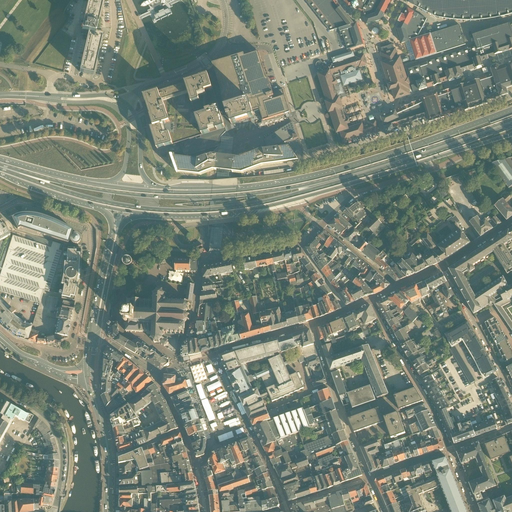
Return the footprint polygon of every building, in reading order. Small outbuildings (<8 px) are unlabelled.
[(96,31),(103,0),(88,0),(81,32),(88,34),(79,72),(93,75),(102,37),(103,38),(104,33),(101,32),(101,31),(99,31),(99,32),(96,31)] [(305,0),(308,4),(313,10),(322,22),(328,29),(329,31),(330,31),(339,29),(354,24),(347,16),(346,14),(341,8),(341,7),(340,7),(334,0),(305,0)] [(362,12),(365,6),(364,5),(365,4),(366,2),(366,0),(342,0),(344,1),(348,7),(350,6),(352,6),(353,5),(353,6),(353,7),(353,8),(357,7),(358,7),(358,9),(358,10),(359,11),(361,12),(362,12)] [(366,6),(365,6),(362,12),(364,18),(365,20),(366,24),(366,25),(367,25),(373,23),(374,22),(380,20),(381,20),(383,16),(384,14),(384,13),(387,8),(388,7),(391,1),(391,0),(390,0),(370,0),(370,1),(369,3),(368,5),(367,7),(366,6)] [(511,0),(409,0),(408,2),(408,3),(411,4),(415,6),(417,7),(419,8),(420,9),(422,10),(426,12),(428,13),(430,14),(434,16),(435,17),(437,17),(440,18),(443,18),(445,18),(447,19),(449,19),(453,20),(455,20),(458,20),(462,20),(463,20),(468,20),(472,20),(474,20),(477,20),(480,20),(482,20),(486,19),(491,19),(492,18),(495,18),(498,17),(500,17),(504,16),(509,15),(510,14),(511,13),(511,0)] [(169,9),(154,16),(156,21),(172,14),(169,9)] [(417,39),(418,38),(418,37),(419,34),(420,32),(421,30),(422,28),(425,23),(426,22),(427,19),(414,13),(408,9),(407,9),(408,9),(404,16),(401,22),(397,29),(402,43),(405,42),(409,41),(410,41),(411,41),(410,41),(416,39),(417,39)] [(356,23),(354,24),(339,29),(341,36),(343,36),(344,40),(346,45),(347,47),(347,50),(353,48),(356,47),(357,47),(363,45),(363,44),(361,38),(361,37),(359,31),(359,30),(357,23),(356,23)] [(511,23),(506,25),(504,25),(499,27),(497,28),(495,28),(492,29),(490,30),(484,32),(483,32),(477,34),(476,34),(473,35),(476,47),(474,47),(472,48),(467,50),(465,50),(459,52),(458,52),(452,54),(451,55),(445,56),(444,57),(440,58),(438,59),(436,59),(431,61),(429,61),(426,62),(424,63),(422,64),(416,65),(415,66),(412,67),(417,83),(418,87),(418,88),(419,89),(419,91),(421,91),(426,89),(427,89),(427,88),(429,88),(432,87),(434,86),(436,85),(439,85),(442,84),(441,83),(443,82),(446,82),(448,81),(449,81),(454,79),(456,78),(461,77),(463,76),(462,73),(469,70),(474,69),(475,68),(475,69),(477,68),(482,67),(483,66),(482,61),(481,61),(484,60),(486,60),(488,59),(489,58),(494,57),(496,56),(495,55),(502,53),(502,52),(503,52),(503,53),(509,51),(509,50),(509,51),(511,49),(511,23)] [(435,33),(430,34),(430,35),(436,53),(436,54),(466,45),(465,44),(465,42),(462,34),(461,31),(461,29),(460,27),(459,25),(437,32),(435,33)] [(395,49),(394,49),(392,45),(381,48),(382,53),(381,53),(384,63),(382,63),(383,65),(385,72),(387,78),(389,85),(388,85),(390,91),(393,90),(395,99),(410,95),(408,90),(410,89),(408,85),(409,85),(408,79),(407,80),(405,73),(403,66),(402,64),(401,60),(400,58),(398,58),(395,49)] [(245,57),(244,54),(238,55),(238,54),(232,56),(232,57),(212,64),(217,78),(222,93),(221,93),(225,108),(227,113),(221,115),(219,108),(214,91),(209,77),(186,84),(176,88),(160,93),(145,97),(155,128),(151,129),(158,150),(173,145),(180,143),(184,153),(187,157),(187,158),(173,157),(175,162),(178,173),(187,174),(200,175),(214,170),(216,170),(232,172),(242,173),(262,166),(299,161),(295,155),(289,147),(279,148),(264,150),(263,149),(261,149),(261,150),(259,151),(240,158),(234,157),(218,155),(217,155),(217,154),(214,154),(214,155),(213,155),(213,153),(219,147),(220,138),(226,132),(225,128),(226,128),(222,118),(228,116),(229,119),(230,118),(230,119),(232,125),(255,118),(253,113),(259,111),(262,123),(279,119),(284,116),(284,115),(290,113),(283,90),(273,93),(268,78),(267,78),(259,52),(245,57)] [(326,72),(318,74),(322,85),(324,92),(326,99),(327,102),(326,103),(326,104),(327,105),(328,108),(329,110),(329,111),(329,112),(330,112),(331,114),(337,133),(340,143),(341,144),(342,145),(343,145),(344,145),(345,145),(344,142),(365,135),(365,134),(372,132),(372,134),(380,132),(377,122),(376,120),(369,122),(369,125),(363,127),(362,125),(348,129),(347,124),(350,123),(349,120),(345,121),(342,111),(342,109),(343,109),(342,106),(341,105),(339,98),(338,98),(338,96),(337,95),(336,93),(337,93),(336,92),(335,90),(336,89),(335,89),(334,85),(338,84),(336,81),(340,79),(343,86),(344,86),(344,87),(346,87),(347,90),(352,88),(351,85),(363,81),(362,80),(364,80),(361,70),(359,71),(359,70),(358,70),(357,67),(359,66),(359,67),(367,65),(364,55),(356,57),(357,58),(350,60),(349,58),(355,57),(353,52),(332,59),(333,63),(335,63),(336,65),(332,66),(332,65),(324,67),(326,72)] [(409,123),(410,122),(411,122),(412,122),(414,121),(421,119),(426,117),(428,117),(428,118),(429,122),(432,121),(434,120),(437,119),(439,118),(441,118),(444,117),(446,116),(448,115),(450,115),(451,115),(452,114),(454,114),(455,113),(458,112),(461,111),(462,111),(465,110),(465,111),(468,110),(470,109),(473,108),(475,107),(477,107),(479,106),(482,105),(484,105),(487,104),(486,100),(488,100),(493,98),(496,97),(497,97),(500,96),(502,96),(505,95),(507,94),(508,94),(506,88),(508,88),(510,87),(511,86),(511,62),(505,65),(506,65),(499,67),(496,65),(492,66),(491,69),(493,74),(492,74),(487,76),(486,76),(478,79),(479,80),(472,82),(472,83),(465,85),(465,84),(457,87),(458,88),(457,88),(454,89),(452,89),(451,90),(451,89),(450,90),(445,91),(443,92),(437,94),(430,96),(422,98),(422,99),(421,100),(416,102),(408,105),(407,106),(406,106),(404,107),(402,108),(402,109),(400,109),(399,110),(397,110),(395,111),(393,112),(388,114),(383,116),(382,117),(381,118),(382,121),(383,125),(384,128),(387,135),(394,133),(393,128),(398,126),(400,126),(406,123),(409,123)] [(298,138),(297,135),(293,135),(293,133),(294,133),(293,129),(283,129),(266,139),(268,144),(269,143),(270,146),(270,147),(298,138)] [(511,186),(511,185),(511,170),(504,160),(492,164),(509,188),(511,186)] [(0,207),(5,204),(11,202),(9,198),(11,197),(11,195),(0,190),(0,207)] [(506,203),(511,197),(511,193),(511,192),(510,190),(507,192),(509,194),(495,206),(507,220),(511,216),(511,207),(511,208),(506,203)] [(360,224),(368,216),(364,210),(361,207),(365,205),(362,201),(358,203),(358,202),(358,201),(357,201),(356,201),(355,202),(346,209),(354,218),(358,222),(360,224)] [(352,220),(354,218),(346,209),(343,212),(352,220)] [(12,219),(17,229),(20,228),(68,243),(69,240),(70,240),(70,241),(71,242),(72,243),(73,244),(74,244),(75,244),(77,244),(78,244),(79,243),(79,242),(80,241),(80,239),(80,238),(80,237),(79,236),(78,235),(74,232),(73,231),(69,229),(67,228),(58,222),(49,219),(42,217),(35,215),(26,214),(22,215),(18,216),(15,217),(12,219)] [(501,223),(493,215),(492,216),(493,218),(492,220),(497,226),(501,223)] [(352,227),(339,216),(335,220),(347,231),(349,232),(349,233),(352,229),(353,230),(355,229),(360,224),(358,222),(352,227)] [(376,236),(378,238),(381,235),(379,233),(384,228),(385,229),(390,234),(395,229),(390,224),(389,225),(387,223),(386,224),(383,221),(379,216),(377,218),(369,224),(369,225),(366,228),(370,231),(373,234),(376,236)] [(489,217),(487,218),(483,222),(481,219),(478,216),(470,222),(481,237),(497,226),(492,220),(489,217)] [(16,230),(11,221),(10,219),(7,221),(4,222),(5,224),(12,237),(12,238),(9,237),(4,251),(0,264),(0,291),(40,304),(44,290),(49,292),(64,245),(61,244),(61,243),(53,240),(52,242),(16,230)] [(329,226),(341,236),(344,232),(346,233),(347,232),(346,232),(347,231),(335,220),(329,226)] [(358,231),(355,229),(353,230),(345,240),(350,243),(358,234),(359,233),(360,234),(365,229),(366,228),(369,225),(369,224),(367,222),(365,224),(364,223),(362,225),(363,226),(358,231)] [(447,258),(470,243),(461,231),(461,230),(455,222),(452,224),(458,232),(438,246),(428,235),(427,235),(426,234),(425,234),(426,236),(422,239),(431,250),(431,249),(433,252),(433,251),(438,247),(442,252),(440,252),(442,255),(444,254),(447,258)] [(6,229),(4,225),(3,223),(0,224),(0,249),(3,241),(1,241),(10,236),(6,229)] [(349,233),(349,232),(347,234),(346,233),(344,232),(341,236),(345,240),(353,230),(352,229),(349,233)] [(331,237),(324,231),(322,232),(316,239),(319,241),(319,242),(318,243),(321,245),(323,247),(324,246),(329,240),(331,237)] [(503,246),(511,239),(511,236),(508,231),(498,238),(503,246)] [(359,235),(358,234),(350,243),(354,247),(361,239),(358,236),(359,235)] [(373,234),(372,235),(368,240),(369,241),(367,243),(367,245),(368,245),(362,253),(366,256),(368,258),(375,249),(369,244),(376,236),(373,234)] [(328,249),(335,240),(331,237),(329,240),(324,246),(328,249)] [(420,242),(417,238),(416,237),(411,241),(413,243),(410,245),(412,246),(414,244),(416,246),(420,242)] [(473,266),(493,253),(507,275),(511,271),(511,259),(506,250),(503,246),(498,238),(487,245),(470,256),(459,263),(449,270),(474,314),(482,310),(489,305),(490,306),(494,304),(498,311),(497,312),(498,313),(499,312),(501,315),(500,316),(501,317),(502,316),(504,320),(504,321),(504,322),(505,321),(508,325),(507,325),(507,326),(508,326),(511,331),(511,332),(511,333),(511,332),(511,285),(508,288),(503,277),(501,279),(487,288),(484,290),(474,296),(461,273),(467,269),(470,273),(475,269),(473,266)] [(358,250),(365,242),(361,239),(354,247),(355,247),(358,250)] [(323,248),(323,247),(321,245),(318,243),(314,240),(310,245),(314,247),(317,250),(317,249),(320,246),(323,248)] [(332,252),(339,243),(335,240),(328,249),(326,251),(327,252),(328,253),(330,250),(332,252),(332,251),(332,252)] [(368,245),(367,245),(365,242),(358,250),(359,251),(360,252),(361,253),(362,253),(368,245)] [(344,245),(343,246),(339,243),(332,252),(332,251),(332,252),(328,257),(330,258),(333,260),(338,253),(339,255),(339,256),(340,257),(341,256),(340,255),(345,248),(346,248),(346,247),(344,245)] [(307,249),(311,256),(319,250),(317,249),(317,250),(314,247),(310,245),(307,247),(306,248),(306,249),(307,249)] [(351,253),(346,248),(345,248),(340,255),(341,256),(340,257),(340,258),(342,260),(344,258),(346,255),(348,257),(351,253)] [(80,254),(81,249),(68,249),(67,254),(65,254),(64,254),(63,255),(64,255),(64,256),(65,256),(67,256),(67,263),(64,263),(64,271),(63,277),(61,285),(64,285),(63,292),(60,291),(59,292),(59,293),(60,294),(62,294),(62,296),(61,299),(74,301),(75,299),(75,297),(77,287),(78,281),(79,281),(79,278),(80,276),(80,273),(80,271),(79,271),(80,264),(81,254),(80,254)] [(300,257),(302,260),(306,257),(304,253),(301,249),(296,250),(298,257),(300,257)] [(369,259),(374,263),(377,259),(381,254),(375,249),(368,258),(369,259)] [(442,255),(440,252),(436,255),(433,252),(431,249),(431,250),(429,251),(433,257),(434,259),(438,263),(441,262),(447,258),(444,254),(442,255)] [(290,265),(291,271),(287,272),(288,276),(291,275),(292,275),(294,274),(299,272),(298,268),(295,268),(295,265),(296,265),(295,263),(299,262),(298,257),(296,250),(291,251),(291,253),(293,259),(293,261),(294,263),(293,264),(292,264),(291,264),(291,265),(290,265)] [(320,251),(319,250),(311,256),(314,260),(324,254),(320,251)] [(427,253),(425,255),(429,260),(433,266),(438,263),(434,259),(433,257),(429,251),(428,250),(426,252),(427,253)] [(286,252),(284,252),(286,264),(287,272),(291,271),(290,265),(291,265),(291,264),(290,260),(293,259),(291,253),(291,251),(286,252)] [(280,265),(286,264),(284,252),(272,254),(274,263),(280,262),(280,265)] [(382,261),(383,260),(387,256),(383,252),(381,254),(377,259),(374,263),(385,271),(389,267),(388,266),(382,261)] [(399,256),(401,259),(409,267),(415,274),(416,274),(425,269),(429,267),(426,261),(422,257),(422,258),(418,261),(412,254),(412,255),(410,252),(406,256),(407,257),(406,259),(404,257),(401,254),(399,256)] [(358,258),(351,253),(348,257),(350,258),(349,259),(345,263),(348,265),(352,260),(355,262),(358,258)] [(272,254),(266,256),(268,266),(272,265),(272,267),(273,272),(274,272),(275,272),(276,272),(275,269),(276,268),(275,268),(274,263),(272,254)] [(314,260),(317,265),(323,261),(323,260),(325,258),(328,257),(325,255),(325,254),(324,254),(314,260)] [(429,267),(433,266),(429,260),(425,255),(423,257),(422,256),(421,257),(422,258),(422,257),(426,261),(429,267)] [(257,268),(268,266),(266,256),(264,256),(258,257),(255,258),(257,268)] [(129,268),(130,268),(131,267),(130,267),(133,263),(133,261),(133,260),(132,259),(132,258),(131,258),(130,257),(129,257),(128,257),(127,257),(126,257),(125,257),(124,258),(124,259),(123,260),(123,261),(123,262),(124,264),(124,265),(125,265),(126,266),(127,266),(128,266),(129,266),(128,268),(129,268)] [(303,268),(311,264),(309,261),(306,257),(302,260),(301,261),(304,265),(302,266),(303,268)] [(255,258),(243,260),(244,262),(244,267),(245,270),(249,269),(249,270),(253,270),(254,274),(255,274),(255,275),(258,275),(259,275),(257,268),(255,258)] [(326,259),(325,258),(323,260),(323,261),(317,265),(321,271),(328,264),(325,260),(326,259)] [(357,269),(363,262),(358,258),(355,262),(352,265),(357,269)] [(406,277),(415,274),(409,267),(401,259),(402,260),(396,266),(406,277)] [(198,260),(175,260),(175,271),(197,271),(198,260)] [(334,264),(332,261),(331,261),(328,264),(321,271),(324,275),(331,270),(329,268),(334,264)] [(221,274),(233,272),(231,262),(219,264),(221,274)] [(362,272),(367,265),(363,262),(357,269),(361,272),(362,272)] [(222,280),(221,274),(219,264),(211,266),(213,276),(218,275),(220,280),(222,280)] [(310,273),(315,269),(311,264),(303,268),(305,271),(307,269),(308,271),(310,273)] [(341,267),(342,266),(339,264),(331,270),(324,275),(327,278),(335,272),(340,268),(341,267)] [(396,266),(395,264),(392,267),(390,264),(388,266),(389,267),(391,269),(394,272),(400,280),(406,277),(396,266)] [(371,269),(367,265),(362,272),(361,272),(358,277),(363,280),(371,269)] [(208,277),(213,276),(211,266),(206,266),(205,268),(204,276),(204,277),(203,277),(203,278),(204,278),(203,285),(210,284),(208,277)] [(396,282),(400,280),(394,272),(391,269),(389,267),(385,271),(396,282)] [(341,272),(342,271),(340,268),(335,272),(327,278),(330,282),(332,280),(337,275),(340,272),(341,272)] [(311,278),(318,273),(315,269),(310,273),(308,271),(306,273),(307,276),(309,275),(311,278)] [(377,274),(371,269),(363,280),(368,284),(369,282),(370,281),(371,282),(377,274)] [(344,285),(349,281),(340,272),(337,275),(332,280),(330,282),(331,284),(335,280),(337,283),(340,279),(343,283),(342,285),(345,288),(343,289),(344,290),(342,291),(344,294),(347,298),(351,304),(355,301),(355,302),(356,302),(347,288),(344,285)] [(321,278),(320,276),(318,273),(311,278),(313,281),(315,280),(317,282),(321,279),(321,278)] [(447,282),(442,273),(425,282),(429,291),(430,291),(433,289),(442,285),(447,282)] [(378,283),(383,278),(377,274),(371,282),(373,283),(375,280),(376,281),(375,281),(376,281),(378,283)] [(353,283),(358,287),(359,288),(360,288),(360,289),(365,297),(365,296),(374,294),(370,289),(369,288),(367,285),(368,284),(363,280),(358,277),(357,277),(356,276),(351,282),(353,283)] [(290,282),(289,278),(287,278),(287,279),(288,279),(287,279),(285,279),(283,280),(284,285),(283,285),(284,289),(291,288),(291,287),(290,282)] [(390,285),(383,278),(378,283),(379,283),(376,286),(376,287),(378,288),(382,286),(385,289),(390,285)] [(318,288),(326,285),(321,279),(317,282),(315,280),(313,281),(318,288)] [(431,294),(431,293),(430,291),(429,291),(425,282),(421,284),(427,296),(427,295),(428,296),(431,294)] [(448,299),(454,296),(447,282),(442,285),(444,288),(443,289),(443,290),(448,299)] [(220,289),(224,289),(223,285),(218,285),(212,286),(211,283),(210,284),(203,285),(202,292),(215,289),(215,290),(216,290),(220,289)] [(365,297),(360,289),(360,288),(359,288),(358,287),(353,283),(354,284),(347,288),(356,302),(365,297)] [(194,285),(192,284),(188,284),(188,286),(188,287),(187,290),(187,291),(185,290),(184,295),(187,295),(186,300),(182,300),(181,300),(181,301),(178,301),(178,299),(177,299),(177,301),(174,301),(174,299),(173,299),(173,301),(169,301),(169,299),(168,299),(168,301),(167,301),(167,300),(166,300),(165,299),(167,299),(167,298),(165,298),(165,295),(167,294),(166,293),(165,294),(162,291),(163,290),(162,289),(162,287),(157,287),(157,286),(158,285),(157,285),(157,286),(157,287),(157,289),(157,291),(155,293),(153,293),(154,294),(154,295),(154,296),(154,297),(152,297),(152,298),(153,298),(153,299),(154,299),(154,301),(150,301),(150,299),(149,299),(149,301),(146,301),(146,299),(145,299),(145,301),(141,300),(141,299),(140,299),(137,299),(137,298),(136,298),(136,299),(133,299),(133,298),(133,299),(133,300),(129,300),(128,299),(128,300),(128,303),(127,303),(126,305),(127,305),(127,307),(126,308),(126,309),(125,309),(125,312),(125,313),(125,316),(125,320),(125,321),(126,322),(126,324),(124,324),(126,325),(126,326),(127,326),(126,331),(126,332),(127,332),(127,331),(131,331),(131,332),(131,331),(135,331),(135,333),(136,333),(136,332),(139,332),(140,332),(143,332),(144,332),(147,332),(148,332),(147,334),(148,335),(149,334),(152,335),(152,337),(150,338),(151,339),(153,338),(155,341),(154,343),(155,343),(156,342),(158,342),(160,343),(162,344),(161,345),(162,345),(163,345),(164,346),(164,347),(165,347),(165,346),(167,345),(167,346),(168,346),(167,345),(168,344),(169,344),(169,343),(168,343),(168,341),(169,340),(168,340),(167,340),(168,337),(176,339),(176,338),(179,338),(180,336),(183,336),(184,335),(184,334),(184,333),(185,323),(185,322),(186,322),(188,320),(189,321),(190,320),(191,312),(191,311),(192,301),(194,291),(194,288),(195,285),(194,285)] [(332,293),(327,287),(326,285),(326,284),(326,285),(318,288),(319,290),(319,291),(321,295),(325,293),(326,295),(326,294),(327,295),(327,296),(327,295),(332,293)] [(336,291),(338,295),(341,292),(342,291),(341,289),(341,288),(338,284),(334,288),(336,291)] [(376,287),(376,286),(374,285),(373,284),(369,288),(370,289),(374,294),(375,294),(385,289),(382,286),(378,288),(376,287)] [(422,298),(428,296),(427,295),(427,296),(421,284),(417,286),(422,298)] [(422,299),(422,298),(417,286),(413,287),(404,291),(400,293),(409,301),(412,304),(408,307),(409,307),(419,316),(422,312),(417,308),(416,306),(420,304),(419,300),(422,299)] [(217,298),(215,290),(215,289),(202,292),(200,300),(217,298)] [(431,294),(436,303),(437,307),(429,311),(432,315),(435,313),(439,322),(449,316),(437,293),(436,294),(434,291),(433,289),(430,291),(431,293),(431,294)] [(141,298),(141,299),(141,300),(145,301),(145,299),(146,299),(146,301),(149,301),(149,299),(150,299),(150,301),(154,301),(154,299),(153,299),(153,298),(152,298),(152,297),(154,297),(154,296),(151,296),(148,295),(148,294),(148,291),(143,291),(143,296),(143,298),(141,298)] [(346,305),(347,306),(351,304),(347,298),(344,294),(342,291),(341,292),(341,293),(338,295),(346,305)] [(327,295),(327,296),(330,300),(329,300),(331,304),(335,312),(340,309),(341,309),(341,308),(336,300),(334,301),(332,297),(330,294),(332,293),(327,295)] [(406,305),(409,301),(400,293),(395,295),(406,305)] [(329,314),(335,312),(331,304),(329,300),(330,300),(327,296),(327,295),(327,296),(327,295),(322,299),(329,314)] [(398,307),(401,309),(403,312),(404,313),(407,309),(409,307),(408,307),(406,305),(395,295),(389,298),(398,307)] [(257,299),(257,297),(250,298),(254,315),(260,313),(259,310),(259,308),(258,304),(257,299)] [(377,304),(380,309),(386,306),(389,304),(395,310),(398,307),(389,298),(388,298),(377,304)] [(74,302),(74,301),(61,299),(63,300),(62,304),(62,309),(72,311),(73,307),(74,302)] [(309,305),(308,300),(307,299),(303,301),(303,304),(304,306),(303,307),(304,312),(305,315),(307,321),(313,319),(310,308),(309,305)] [(321,317),(317,306),(312,307),(312,306),(312,305),(313,304),(311,299),(308,300),(309,305),(310,308),(313,319),(321,317)] [(329,314),(322,299),(318,301),(319,303),(324,316),(325,316),(326,315),(328,314),(328,315),(329,314)] [(9,311),(0,300),(0,320),(0,321),(0,322),(2,325),(3,324),(4,325),(4,326),(6,327),(6,328),(5,329),(15,337),(28,341),(32,327),(22,324),(14,317),(12,315),(15,312),(12,308),(9,311)] [(245,326),(242,316),(242,314),(241,312),(240,307),(238,301),(232,303),(234,311),(235,314),(236,321),(239,329),(242,340),(248,339),(244,326),(245,326)] [(216,323),(219,322),(218,314),(215,302),(206,303),(205,323),(196,323),(197,328),(198,335),(206,334),(208,334),(212,333),(212,329),(211,323),(216,323)] [(264,302),(258,304),(259,308),(259,310),(260,313),(261,320),(262,324),(263,326),(263,330),(264,334),(272,332),(270,324),(269,321),(268,318),(267,318),(267,315),(266,312),(264,302)] [(285,313),(286,316),(289,327),(299,324),(296,313),(296,309),(294,302),(291,303),(292,306),(291,306),(293,311),(286,313),(285,313)] [(377,319),(371,307),(371,306),(354,314),(360,328),(361,330),(362,330),(363,332),(369,330),(366,325),(377,319)] [(384,315),(390,312),(390,311),(386,306),(380,309),(384,315)] [(299,324),(307,321),(305,315),(304,312),(303,307),(296,309),(296,313),(299,324)] [(398,313),(400,315),(401,314),(403,312),(401,309),(398,307),(395,310),(391,312),(390,312),(384,315),(388,323),(395,319),(394,316),(398,313)] [(413,323),(419,316),(409,307),(407,309),(404,313),(407,317),(408,319),(413,322),(413,323)] [(72,311),(62,309),(54,308),(54,311),(57,311),(56,316),(57,316),(56,318),(60,319),(69,321),(70,321),(71,319),(72,314),(72,311)] [(285,313),(285,310),(285,309),(284,308),(281,309),(281,310),(282,313),(283,318),(282,319),(278,320),(279,322),(282,321),(284,328),(285,328),(286,328),(289,327),(286,316),(285,313)] [(272,332),(284,328),(282,321),(279,322),(278,320),(282,319),(283,318),(282,313),(281,310),(281,309),(266,312),(267,315),(267,318),(268,318),(269,321),(270,324),(272,332)] [(241,341),(242,340),(239,329),(235,314),(234,311),(230,316),(234,320),(233,321),(233,322),(232,322),(232,323),(233,324),(233,325),(234,326),(227,328),(222,330),(223,333),(222,333),(222,337),(224,346),(225,346),(227,345),(228,345),(229,344),(230,344),(233,343),(235,343),(236,342),(238,342),(239,341),(241,341)] [(353,332),(360,328),(354,314),(353,314),(346,318),(350,326),(351,329),(353,332)] [(395,319),(388,323),(391,328),(399,323),(400,323),(402,321),(400,319),(403,317),(401,314),(400,315),(396,318),(395,319)] [(242,316),(245,326),(244,326),(248,339),(259,335),(256,325),(252,326),(249,315),(242,316)] [(70,321),(69,321),(60,319),(56,318),(56,319),(58,319),(55,335),(54,337),(57,342),(62,340),(64,339),(67,338),(67,337),(68,337),(68,336),(68,334),(68,333),(69,331),(69,330),(69,328),(69,329),(70,328),(69,328),(70,325),(70,324),(70,322),(71,322),(71,321),(70,321)] [(347,331),(347,332),(348,333),(348,334),(349,334),(353,332),(351,329),(350,326),(346,318),(343,319),(346,328),(347,329),(347,331)] [(497,321),(495,318),(485,323),(488,329),(498,324),(497,321)] [(336,322),(340,332),(347,329),(346,328),(343,319),(336,322)] [(259,335),(264,334),(263,330),(263,326),(262,324),(261,320),(255,321),(256,325),(259,335)] [(221,347),(224,346),(222,337),(222,333),(223,333),(222,330),(221,324),(221,325),(221,322),(219,322),(216,323),(217,328),(220,327),(220,329),(220,332),(218,332),(218,334),(221,347)] [(338,332),(340,332),(336,322),(330,324),(333,334),(338,332)] [(395,335),(402,347),(411,341),(407,334),(411,331),(416,328),(413,323),(413,322),(408,326),(405,328),(403,329),(395,335)] [(485,352),(471,327),(468,322),(445,335),(451,345),(464,337),(476,358),(477,361),(486,378),(496,373),(488,356),(487,356),(485,352)] [(119,335),(119,331),(118,323),(111,323),(110,323),(109,323),(108,324),(108,325),(109,325),(109,326),(110,335),(110,336),(110,337),(111,337),(111,338),(112,339),(119,339),(119,338),(119,335)] [(199,340),(198,340),(194,340),(194,338),(198,337),(198,335),(197,328),(196,323),(192,323),(191,323),(189,329),(194,329),(194,332),(194,336),(193,336),(193,337),(193,340),(195,355),(201,353),(199,342),(199,340)] [(218,332),(217,328),(216,323),(211,323),(212,329),(212,333),(213,335),(215,349),(221,347),(218,334),(218,332)] [(403,329),(400,323),(399,323),(391,328),(395,335),(403,329)] [(330,324),(327,326),(332,341),(335,339),(334,337),(333,334),(330,324)] [(499,326),(498,324),(488,329),(490,335),(501,329),(499,326)] [(327,326),(320,327),(324,339),(326,343),(327,342),(332,341),(327,326)] [(40,332),(36,331),(36,329),(32,327),(28,341),(36,343),(37,343),(40,332)] [(188,338),(193,337),(193,336),(194,336),(194,332),(194,329),(189,329),(189,330),(189,331),(189,332),(188,333),(188,334),(187,336),(186,338),(188,338)] [(435,332),(437,336),(436,336),(438,340),(444,337),(440,331),(437,329),(434,330),(435,332)] [(503,332),(502,332),(501,329),(490,335),(493,340),(504,335),(503,332)] [(306,331),(304,332),(306,338),(308,346),(314,345),(311,334),(310,331),(310,330),(309,330),(307,331),(306,331)] [(372,336),(369,330),(363,332),(363,333),(365,338),(365,339),(366,339),(372,336)] [(41,337),(42,333),(40,332),(37,343),(46,344),(46,337),(46,338),(46,336),(45,336),(45,337),(41,337)] [(303,332),(292,335),(295,342),(297,341),(299,346),(303,345),(303,348),(308,346),(306,338),(304,332),(303,332)] [(210,350),(215,349),(213,335),(212,333),(208,334),(206,334),(206,337),(207,340),(207,341),(210,350)] [(201,353),(210,350),(207,341),(207,340),(206,337),(206,334),(198,335),(198,337),(198,340),(199,340),(199,342),(201,353)] [(57,342),(54,337),(53,335),(46,337),(46,344),(47,344),(57,342)] [(115,342),(118,343),(125,348),(129,341),(125,339),(122,337),(119,335),(119,338),(119,339),(112,339),(115,342)] [(292,335),(278,339),(282,352),(289,350),(289,351),(291,350),(291,349),(297,347),(299,346),(297,341),(295,342),(292,335)] [(505,337),(504,335),(493,340),(496,346),(506,341),(505,337)] [(335,357),(333,351),(330,344),(328,345),(323,347),(332,374),(338,371),(337,368),(362,359),(373,387),(377,398),(388,394),(377,368),(368,345),(366,339),(365,339),(365,338),(358,341),(361,348),(335,357)] [(282,352),(278,339),(235,351),(220,356),(220,357),(221,359),(223,364),(224,366),(227,372),(234,370),(235,369),(242,367),(243,367),(247,377),(248,378),(248,379),(250,383),(255,381),(254,380),(262,377),(267,389),(268,393),(261,396),(262,399),(269,396),(270,398),(272,402),(273,402),(304,388),(303,386),(297,373),(290,376),(285,366),(287,365),(299,360),(300,364),(302,363),(305,362),(305,361),(308,361),(318,357),(318,356),(316,350),(314,345),(308,346),(303,348),(303,345),(299,346),(297,347),(300,357),(298,358),(298,357),(284,363),(281,356),(280,356),(279,353),(281,352),(282,352)] [(125,348),(136,354),(139,349),(142,345),(135,341),(133,341),(132,343),(129,341),(125,348)] [(422,350),(421,349),(421,350),(419,344),(416,346),(415,343),(413,343),(411,341),(402,347),(408,358),(409,358),(418,352),(422,350)] [(508,344),(506,341),(496,346),(499,351),(510,346),(508,344)] [(146,354),(149,349),(142,345),(139,349),(143,352),(146,354)] [(511,351),(511,349),(510,346),(499,351),(502,357),(511,351)] [(422,358),(421,357),(419,354),(421,353),(421,354),(422,354),(428,350),(426,347),(421,349),(422,350),(418,352),(409,358),(412,364),(422,358)] [(104,359),(110,361),(115,352),(108,348),(105,354),(107,356),(104,359)] [(153,357),(155,353),(149,349),(146,354),(148,355),(149,355),(151,357),(152,356),(153,357)] [(511,351),(502,357),(505,363),(511,358),(511,351)] [(114,363),(119,355),(115,352),(110,361),(114,363)] [(148,355),(146,354),(143,352),(140,357),(148,361),(151,357),(149,355),(148,355)] [(428,362),(426,359),(433,355),(431,352),(421,357),(422,358),(412,364),(414,366),(415,368),(416,370),(428,362)] [(152,356),(151,357),(165,367),(166,366),(169,363),(169,361),(166,358),(166,359),(165,358),(164,358),(163,358),(162,359),(155,353),(153,357),(152,356)] [(119,372),(128,361),(125,358),(119,355),(114,363),(113,365),(111,372),(114,373),(116,370),(119,372)] [(163,368),(165,367),(151,357),(148,361),(161,370),(161,369),(163,368)] [(320,363),(318,357),(308,361),(305,361),(305,362),(308,368),(309,367),(320,363)] [(416,370),(420,376),(429,370),(428,368),(429,367),(433,365),(432,364),(436,361),(434,358),(428,362),(416,370)] [(104,359),(103,375),(103,382),(106,383),(117,386),(120,383),(122,379),(116,375),(114,373),(111,372),(113,365),(114,363),(110,361),(104,359)] [(124,379),(134,365),(128,361),(119,372),(116,375),(122,379),(123,378),(124,379)] [(194,385),(202,382),(199,373),(207,371),(204,364),(189,368),(194,385)] [(128,384),(140,370),(134,365),(124,379),(123,378),(122,379),(120,383),(122,384),(124,381),(127,384),(125,386),(126,387),(128,384)] [(511,365),(507,368),(503,370),(507,378),(510,376),(511,379),(511,378),(511,365)] [(227,372),(230,379),(231,381),(232,382),(232,384),(234,387),(235,389),(240,399),(240,398),(247,395),(254,392),(254,391),(250,383),(248,379),(248,378),(247,377),(243,367),(242,367),(235,369),(234,370),(227,372)] [(141,381),(147,375),(140,370),(128,384),(126,387),(125,386),(120,391),(119,393),(120,393),(121,395),(124,398),(129,393),(134,389),(134,388),(141,381)] [(332,374),(340,397),(347,394),(339,372),(338,372),(338,371),(332,374)] [(144,389),(153,381),(147,375),(141,381),(134,388),(134,389),(138,393),(140,392),(144,389)] [(178,383),(176,382),(176,377),(165,376),(164,386),(175,384),(178,383)] [(429,377),(428,377),(423,380),(426,385),(434,381),(431,376),(429,377)] [(323,377),(313,380),(312,381),(313,384),(312,384),(313,385),(314,387),(327,383),(325,377),(323,377)] [(500,382),(498,379),(493,381),(490,383),(493,388),(501,384),(500,382)] [(177,392),(188,388),(186,382),(185,381),(178,383),(175,384),(177,392)] [(434,381),(426,385),(429,391),(437,386),(434,381)] [(125,386),(122,384),(120,383),(117,386),(116,388),(120,391),(125,386)] [(143,394),(129,404),(135,415),(136,415),(136,414),(135,413),(141,409),(152,401),(153,402),(153,403),(154,402),(162,420),(163,423),(158,425),(162,435),(168,433),(178,428),(176,423),(166,401),(163,397),(162,395),(155,384),(147,391),(143,394)] [(175,392),(177,392),(175,384),(164,386),(170,395),(175,392)] [(501,384),(493,388),(494,390),(495,393),(503,389),(501,384)] [(376,400),(371,388),(370,385),(347,393),(350,402),(345,404),(345,405),(343,406),(344,409),(345,411),(346,411),(352,408),(353,408),(376,400)] [(437,386),(429,391),(432,396),(440,392),(437,386)] [(111,392),(111,389),(102,388),(102,393),(106,393),(112,401),(114,399),(119,393),(120,391),(116,388),(115,389),(111,393),(111,392)] [(415,388),(394,396),(369,405),(372,411),(367,412),(366,410),(363,412),(363,413),(360,414),(360,415),(349,419),(349,418),(348,418),(354,433),(355,432),(359,443),(389,432),(391,438),(405,433),(403,427),(405,426),(404,422),(403,422),(402,423),(401,420),(398,413),(399,410),(406,407),(406,408),(410,407),(413,406),(413,405),(423,401),(415,388)] [(132,397),(138,393),(134,389),(129,393),(124,398),(126,401),(132,397)] [(240,398),(240,399),(244,407),(262,399),(261,396),(258,389),(254,391),(254,392),(247,395),(240,398)] [(320,404),(332,400),(329,389),(315,394),(316,398),(317,398),(318,401),(318,402),(319,405),(320,404)] [(503,389),(495,393),(496,395),(497,398),(506,394),(503,389)] [(179,400),(190,395),(188,391),(177,396),(179,400)] [(432,396),(435,402),(443,397),(440,392),(432,396)] [(106,407),(112,401),(106,393),(102,393),(102,396),(106,407)] [(506,394),(497,398),(499,400),(500,403),(508,399),(506,394)] [(126,401),(124,398),(121,395),(116,401),(114,399),(112,401),(106,407),(109,414),(124,403),(126,401)] [(180,401),(179,400),(177,396),(172,398),(175,406),(181,403),(180,401)] [(446,402),(443,397),(435,402),(438,407),(446,402)] [(182,406),(192,402),(191,398),(182,403),(181,403),(175,406),(177,409),(182,407),(182,406)] [(262,399),(244,407),(247,413),(248,415),(249,417),(250,418),(250,419),(267,412),(267,411),(267,410),(266,407),(265,405),(263,401),(262,399)] [(508,399),(500,403),(502,408),(511,405),(508,399)] [(203,408),(206,414),(217,410),(215,405),(213,400),(204,404),(206,407),(203,408)] [(332,400),(320,404),(319,405),(317,405),(319,413),(323,412),(324,415),(325,415),(336,411),(332,400)] [(183,410),(194,405),(192,402),(182,406),(182,407),(177,409),(178,412),(183,410)] [(446,409),(449,407),(446,402),(438,407),(441,412),(446,409)] [(29,424),(32,418),(33,416),(31,415),(29,414),(26,413),(24,413),(7,403),(6,405),(4,405),(0,412),(2,413),(0,415),(3,416),(0,420),(10,426),(15,417),(23,421),(24,421),(29,424)] [(135,415),(129,404),(126,406),(121,410),(120,409),(110,416),(114,429),(120,426),(120,427),(122,426),(127,424),(132,422),(136,430),(138,429),(143,428),(135,415)] [(286,404),(274,409),(267,412),(250,419),(253,426),(265,421),(271,419),(277,418),(281,416),(284,415),(291,412),(289,408),(288,409),(286,404)] [(413,436),(421,433),(436,428),(432,419),(434,419),(432,415),(431,416),(428,411),(428,410),(425,405),(425,404),(424,404),(405,412),(406,412),(408,419),(416,416),(419,421),(416,422),(409,426),(413,436)] [(185,414),(196,410),(194,405),(183,410),(185,414)] [(511,407),(511,405),(502,408),(503,411),(504,414),(511,410),(511,407)] [(253,426),(258,435),(263,447),(270,445),(283,438),(294,434),(298,433),(310,428),(310,426),(304,410),(303,408),(295,411),(292,412),(291,412),(284,415),(281,416),(277,418),(271,419),(265,421),(253,426)] [(314,419),(310,408),(304,410),(310,426),(314,424),(312,420),(314,419)] [(449,414),(448,412),(447,411),(447,409),(446,409),(441,412),(455,444),(475,437),(472,428),(470,423),(463,426),(463,428),(462,428),(461,425),(458,426),(455,427),(449,414)] [(199,420),(198,416),(196,410),(185,414),(181,416),(184,421),(186,425),(192,423),(199,420)] [(327,420),(328,422),(328,424),(339,420),(336,411),(325,415),(324,415),(318,418),(320,423),(327,420)] [(38,429),(43,423),(38,419),(33,429),(34,430),(36,428),(38,429)] [(0,443),(10,426),(0,420),(0,443)] [(329,436),(344,431),(340,421),(339,420),(328,424),(328,422),(320,425),(321,427),(325,426),(326,429),(329,436)] [(495,423),(494,420),(488,422),(492,431),(497,429),(495,423)] [(115,435),(116,439),(123,437),(125,436),(130,435),(130,434),(136,432),(136,430),(132,422),(127,424),(122,426),(120,427),(120,426),(114,429),(114,430),(115,435)] [(492,431),(488,422),(483,424),(486,433),(492,431)] [(39,435),(47,428),(43,423),(38,429),(39,431),(37,433),(39,435)] [(478,426),(481,435),(486,433),(483,424),(478,426)] [(162,435),(158,425),(150,428),(144,431),(144,430),(144,433),(148,442),(162,435)] [(197,434),(203,431),(201,425),(194,428),(197,434)] [(481,435),(478,426),(472,428),(475,437),(481,435)] [(44,437),(51,432),(47,428),(39,435),(40,436),(42,435),(44,437)] [(144,433),(144,430),(143,428),(138,429),(141,435),(131,439),(131,440),(133,448),(148,442),(144,433)] [(193,435),(197,434),(194,428),(187,430),(190,437),(193,436),(193,435)] [(438,431),(436,428),(421,433),(422,436),(430,433),(438,431)] [(119,452),(133,448),(131,440),(131,439),(141,435),(138,429),(136,430),(136,432),(130,434),(130,435),(125,436),(126,441),(127,444),(117,446),(119,452)] [(200,442),(206,440),(211,438),(208,430),(203,431),(197,434),(199,442),(200,442)] [(305,450),(305,451),(307,457),(308,461),(313,459),(312,456),(316,454),(332,448),(336,446),(336,445),(342,443),(340,439),(346,437),(344,431),(329,436),(303,446),(305,450)] [(440,438),(438,431),(430,433),(432,439),(434,438),(435,440),(440,438)] [(53,438),(51,432),(44,437),(45,439),(42,441),(43,442),(53,438)] [(430,433),(422,436),(421,433),(413,436),(412,435),(411,435),(411,436),(409,436),(410,439),(411,441),(411,443),(415,442),(416,446),(421,444),(425,443),(424,441),(430,440),(432,439),(430,433)] [(173,443),(182,439),(181,434),(172,437),(162,441),(163,447),(173,443)] [(264,448),(268,456),(281,450),(290,447),(297,444),(297,445),(298,444),(294,434),(283,438),(270,445),(263,447),(264,448)] [(127,444),(126,441),(125,436),(123,437),(116,439),(117,446),(127,444)] [(490,443),(485,445),(491,461),(507,455),(511,453),(505,437),(499,439),(499,440),(500,440),(500,441),(491,444),(490,443)] [(47,446),(48,446),(55,444),(53,438),(43,442),(44,444),(47,443),(47,446)] [(444,447),(440,438),(435,440),(434,438),(432,439),(430,440),(434,451),(443,449),(444,447)] [(165,453),(184,446),(182,439),(173,443),(163,447),(162,441),(158,443),(162,454),(165,453)] [(253,456),(258,454),(251,440),(249,439),(246,440),(253,456)] [(385,446),(385,445),(382,439),(361,447),(360,447),(367,463),(373,461),(371,456),(378,453),(379,452),(378,449),(383,447),(384,450),(385,450),(386,450),(385,446)] [(254,459),(253,456),(246,440),(241,442),(248,458),(243,460),(245,463),(249,462),(248,461),(251,460),(250,459),(252,458),(252,459),(254,459)] [(392,448),(395,464),(406,460),(400,440),(388,444),(390,448),(392,447),(392,448)] [(430,440),(424,441),(425,443),(429,453),(434,451),(430,440)] [(236,444),(243,460),(248,458),(241,442),(236,444)] [(416,446),(415,442),(411,443),(412,447),(415,457),(420,456),(416,446)] [(162,454),(158,443),(153,445),(157,456),(162,454)] [(401,444),(406,460),(412,458),(408,447),(408,448),(405,449),(404,443),(401,444)] [(421,444),(424,455),(429,453),(425,443),(421,444)] [(47,453),(57,450),(55,444),(48,446),(49,449),(47,450),(44,449),(43,452),(47,453)] [(247,470),(245,463),(243,460),(236,444),(230,446),(243,479),(248,477),(248,476),(250,476),(247,470)] [(477,480),(470,483),(469,483),(474,495),(480,492),(494,487),(494,488),(495,487),(496,487),(496,486),(487,463),(483,453),(479,444),(457,453),(462,464),(470,461),(476,458),(478,464),(479,467),(480,470),(481,472),(482,472),(484,478),(477,480)] [(153,445),(148,446),(151,455),(153,454),(155,457),(157,456),(153,445)] [(346,457),(353,454),(349,445),(342,448),(338,450),(341,457),(345,455),(346,457)] [(151,455),(148,446),(143,448),(142,448),(147,462),(148,462),(150,467),(154,466),(152,458),(151,455)] [(175,453),(185,449),(184,446),(165,453),(166,456),(171,454),(175,453)] [(243,479),(230,446),(222,449),(228,464),(232,463),(239,480),(243,479)] [(292,451),(290,447),(281,450),(268,456),(271,460),(280,457),(280,458),(283,456),(284,457),(288,455),(289,457),(295,454),(294,451),(292,450),(292,451)] [(395,464),(392,448),(392,447),(390,448),(390,449),(386,450),(385,450),(390,466),(395,464)] [(151,471),(150,467),(148,462),(147,462),(142,448),(119,458),(120,463),(120,464),(125,463),(128,463),(128,462),(137,461),(141,472),(151,471)] [(321,457),(333,452),(332,448),(316,454),(319,462),(319,463),(321,468),(325,466),(333,463),(338,460),(340,459),(339,458),(339,457),(338,456),(336,457),(336,456),(334,457),(333,457),(332,455),(322,459),(321,457)] [(173,458),(187,453),(185,449),(175,453),(171,454),(166,456),(166,460),(173,458)] [(239,480),(232,463),(228,464),(222,449),(215,452),(219,464),(223,464),(225,471),(226,471),(228,475),(232,473),(235,481),(239,480)] [(274,466),(281,463),(283,466),(287,464),(287,465),(290,463),(296,462),(307,457),(305,451),(305,450),(295,454),(289,457),(288,455),(284,457),(283,456),(280,458),(280,457),(271,460),(274,466)] [(390,466),(385,450),(384,450),(379,452),(378,453),(379,456),(383,468),(390,466)] [(224,477),(227,475),(228,475),(226,471),(225,471),(223,464),(219,464),(215,452),(212,453),(209,462),(210,466),(210,465),(213,466),(215,474),(217,480),(219,479),(224,477)] [(179,463),(188,460),(187,453),(173,458),(166,460),(166,456),(165,453),(162,454),(157,456),(155,457),(152,458),(154,466),(167,464),(173,463),(173,464),(175,463),(175,464),(179,462),(179,463)] [(375,457),(379,456),(378,453),(371,456),(373,461),(367,463),(371,473),(378,470),(376,464),(377,463),(376,461),(375,457)] [(254,460),(260,458),(258,454),(253,456),(254,459),(252,459),(252,458),(250,459),(251,460),(248,461),(249,462),(245,463),(247,470),(256,465),(254,460)] [(351,471),(359,468),(353,454),(346,457),(345,458),(349,468),(351,471)] [(311,470),(308,461),(307,457),(296,462),(296,463),(298,467),(292,469),(292,470),(291,470),(284,473),(283,472),(278,474),(281,480),(298,474),(311,470)] [(467,511),(447,458),(446,457),(433,461),(435,467),(435,468),(432,470),(433,471),(433,472),(435,475),(436,475),(437,477),(440,485),(441,486),(448,505),(451,511),(450,511),(467,511)] [(314,463),(313,459),(308,461),(311,470),(313,477),(313,478),(314,478),(315,482),(316,485),(317,492),(323,491),(319,478),(315,465),(314,463)] [(151,471),(153,485),(162,484),(161,479),(161,474),(169,473),(168,471),(174,470),(191,468),(188,460),(179,463),(179,462),(175,464),(175,463),(173,464),(173,463),(167,464),(154,466),(150,467),(151,471)] [(342,469),(340,466),(338,460),(333,463),(335,469),(335,470),(335,471),(336,471),(336,472),(341,484),(346,482),(341,469),(342,469)] [(127,477),(130,476),(137,475),(137,474),(141,473),(141,472),(137,461),(128,462),(128,463),(125,463),(120,464),(120,477),(120,478),(127,477)] [(255,471),(264,466),(262,462),(256,465),(247,470),(250,476),(253,474),(252,472),(255,471)] [(287,464),(283,466),(275,469),(276,469),(278,474),(283,472),(284,473),(291,470),(292,470),(292,469),(298,467),(296,463),(291,465),(290,463),(287,465),(287,464)] [(328,489),(322,473),(321,468),(319,463),(315,465),(319,478),(323,491),(328,489)] [(328,489),(333,487),(328,475),(328,473),(329,473),(328,472),(335,469),(333,463),(325,466),(324,466),(321,468),(322,473),(328,489)] [(428,463),(421,465),(424,474),(426,478),(435,475),(433,472),(433,471),(432,472),(428,463)] [(418,480),(424,479),(422,474),(424,474),(421,465),(414,467),(418,480)] [(258,477),(267,473),(264,466),(255,471),(252,472),(253,474),(250,476),(248,476),(248,477),(243,479),(239,480),(235,481),(234,481),(219,486),(220,492),(229,490),(234,490),(234,493),(238,492),(241,491),(239,487),(251,483),(255,481),(255,480),(255,479),(256,478),(258,477)] [(210,469),(209,467),(203,468),(206,480),(212,477),(213,476),(212,471),(210,471),(210,470),(210,469)] [(415,481),(418,480),(414,467),(410,468),(414,481),(415,481)] [(349,480),(345,470),(345,468),(342,469),(341,469),(346,482),(349,480)] [(362,476),(359,468),(351,471),(349,468),(345,470),(349,480),(362,476)] [(411,480),(413,484),(415,483),(415,481),(414,481),(410,468),(406,470),(409,478),(408,478),(409,480),(411,480)] [(308,479),(313,477),(311,470),(298,474),(281,480),(284,487),(292,484),(299,482),(301,481),(306,479),(308,479)] [(406,470),(400,471),(403,480),(403,481),(406,487),(413,485),(413,484),(411,480),(409,480),(408,478),(409,478),(406,470)] [(151,471),(141,472),(141,473),(142,476),(142,482),(142,483),(142,485),(143,486),(148,486),(153,485),(151,471)] [(397,483),(403,481),(403,480),(400,471),(393,473),(396,483),(397,483)] [(194,481),(193,474),(180,475),(180,472),(169,473),(161,474),(161,479),(162,484),(194,481)] [(336,472),(328,475),(333,487),(341,484),(336,472)] [(138,482),(142,482),(142,476),(141,473),(137,474),(137,475),(130,476),(127,477),(120,478),(120,480),(120,486),(137,484),(138,484),(138,483),(138,482)] [(234,481),(235,481),(232,473),(228,475),(227,475),(228,478),(218,482),(219,486),(234,481)] [(262,481),(269,478),(267,473),(258,477),(256,478),(255,479),(255,480),(255,481),(255,483),(262,481)] [(397,483),(396,483),(393,473),(385,476),(387,481),(392,479),(394,483),(395,486),(396,490),(399,489),(397,484),(397,483)] [(388,485),(394,483),(392,479),(387,481),(385,476),(376,480),(375,482),(379,489),(388,485)] [(217,487),(216,483),(214,477),(212,477),(206,480),(207,485),(209,491),(217,490),(216,487),(217,487)] [(312,483),(315,482),(314,478),(313,478),(313,477),(308,479),(310,485),(309,485),(311,494),(317,492),(316,485),(313,486),(312,483)] [(433,511),(434,511),(435,510),(436,509),(436,508),(436,506),(435,505),(434,504),(431,503),(430,503),(427,500),(429,495),(428,493),(435,491),(434,491),(439,489),(438,489),(439,488),(438,486),(440,485),(437,477),(425,481),(424,480),(415,483),(413,484),(413,485),(406,487),(410,497),(409,497),(410,501),(411,502),(415,510),(410,511),(433,511)] [(256,487),(271,482),(269,478),(262,481),(255,483),(256,487)] [(284,487),(286,492),(297,488),(297,487),(301,486),(305,485),(304,483),(307,482),(306,479),(301,481),(299,482),(292,484),(284,487)] [(297,499),(296,493),(301,491),(299,488),(302,487),(304,486),(309,485),(310,485),(308,479),(306,479),(307,482),(304,483),(305,485),(301,486),(297,487),(297,488),(286,492),(287,496),(289,500),(289,501),(290,501),(297,499)] [(256,487),(255,483),(255,481),(251,483),(239,487),(241,491),(244,490),(244,491),(245,491),(245,490),(251,488),(252,494),(259,492),(267,490),(273,488),(271,482),(256,487)] [(33,496),(34,496),(36,496),(39,496),(39,493),(42,493),(43,493),(54,496),(55,491),(55,488),(56,484),(45,482),(45,484),(45,485),(42,485),(40,485),(40,486),(33,485),(33,487),(33,494),(33,496)] [(196,489),(195,483),(168,486),(152,487),(152,493),(160,493),(168,492),(170,492),(182,492),(196,489)] [(33,494),(33,487),(31,487),(31,485),(27,485),(16,484),(16,488),(16,493),(21,493),(22,494),(33,494)] [(370,494),(366,484),(360,487),(359,487),(363,496),(370,494)] [(304,496),(311,494),(309,485),(304,486),(305,490),(303,490),(304,496)] [(395,486),(394,486),(392,487),(392,488),(390,489),(388,485),(379,489),(382,495),(391,491),(391,492),(396,490),(395,486)] [(152,487),(148,487),(149,494),(149,499),(149,505),(149,509),(145,509),(145,510),(144,511),(151,511),(151,510),(151,501),(151,499),(151,493),(152,493),(152,487)] [(356,488),(362,504),(366,502),(363,496),(359,487),(356,488)] [(274,495),(276,495),(273,488),(267,490),(259,492),(252,494),(251,488),(245,490),(245,491),(246,495),(246,496),(247,499),(253,498),(260,497),(265,496),(265,497),(271,495),(271,496),(274,495)] [(356,488),(348,490),(352,503),(354,507),(358,505),(362,504),(356,488)] [(238,492),(234,493),(234,490),(229,490),(220,492),(221,497),(222,499),(229,498),(235,497),(239,497),(238,494),(238,492)] [(297,499),(304,496),(303,490),(301,491),(296,493),(297,499)] [(348,490),(342,492),(344,501),(346,509),(345,509),(346,511),(349,511),(355,510),(354,507),(352,503),(348,490)] [(245,491),(244,491),(245,502),(245,511),(252,511),(255,511),(263,511),(269,510),(275,508),(279,507),(279,506),(278,502),(277,498),(270,500),(267,501),(266,501),(261,502),(260,502),(260,497),(253,498),(247,499),(246,496),(246,495),(245,491)] [(391,491),(382,495),(387,507),(396,503),(395,500),(401,497),(400,495),(396,496),(396,495),(393,496),(391,492),(391,491)] [(198,498),(197,493),(170,496),(170,492),(168,492),(160,493),(160,497),(162,496),(163,501),(174,501),(182,500),(184,499),(186,499),(190,498),(190,499),(198,498)] [(346,511),(345,509),(346,509),(344,501),(342,492),(337,493),(328,496),(331,505),(332,511),(346,511)] [(511,511),(511,496),(506,499),(505,496),(493,501),(496,510),(494,511),(488,497),(483,499),(481,494),(480,492),(474,495),(475,497),(478,504),(480,510),(480,511),(511,511)] [(370,494),(363,496),(366,502),(362,504),(358,505),(358,506),(360,508),(374,503),(370,494)] [(220,511),(220,509),(221,509),(221,506),(220,503),(219,503),(219,500),(220,500),(220,498),(219,498),(218,495),(210,496),(210,501),(211,506),(211,511),(220,511)] [(12,511),(12,501),(12,496),(7,496),(7,501),(5,501),(4,511),(12,511)] [(53,498),(42,496),(41,496),(41,498),(44,498),(43,505),(51,505),(52,501),(53,498)] [(328,511),(332,511),(331,505),(328,496),(324,497),(326,505),(327,509),(328,511)] [(240,511),(239,497),(235,497),(229,498),(222,499),(223,511),(222,511),(240,511)] [(328,511),(327,509),(326,505),(324,497),(318,498),(320,505),(321,511),(328,511)] [(187,506),(199,505),(198,498),(190,499),(190,498),(186,499),(184,499),(182,500),(183,501),(184,501),(184,503),(187,504),(187,506)] [(132,508),(139,508),(140,499),(139,499),(120,499),(120,504),(121,507),(127,508),(132,508)] [(34,500),(32,500),(28,500),(18,500),(18,511),(29,511),(34,511),(34,510),(34,506),(34,500)] [(190,511),(200,511),(199,505),(187,506),(187,504),(184,503),(184,501),(183,501),(182,500),(174,501),(163,501),(161,501),(161,511),(164,511),(190,511)] [(303,502),(297,504),(292,506),(291,508),(292,511),(316,511),(315,507),(314,500),(309,501),(303,502)] [(410,511),(415,510),(411,502),(405,505),(407,510),(402,511),(400,511),(396,503),(387,507),(389,511),(410,511)]
